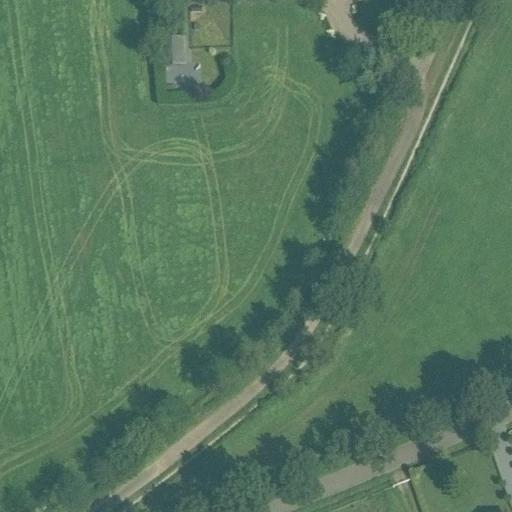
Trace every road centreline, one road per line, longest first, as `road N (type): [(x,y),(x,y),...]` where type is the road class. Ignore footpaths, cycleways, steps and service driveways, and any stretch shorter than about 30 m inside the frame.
road 1 (track): [(437,66),(300,344),(283,366),(97,511)]
road 2 (unclassified): [(265,511),(511,411)]
